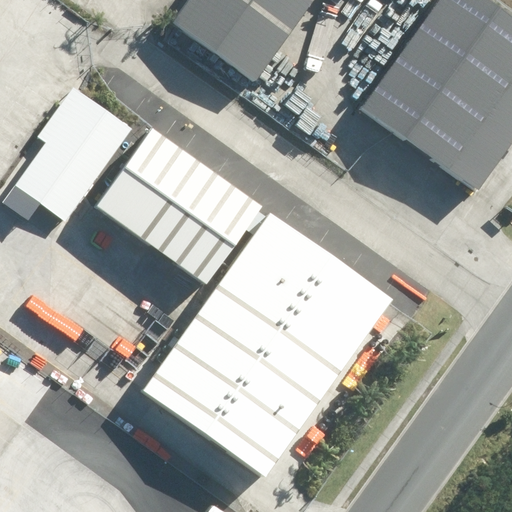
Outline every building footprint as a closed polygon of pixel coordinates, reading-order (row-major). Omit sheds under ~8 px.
[(314,0),(187,0),(172,21),(254,83),(314,0)] [(511,17),(487,0),(439,0),(359,110),(476,191),(511,142),(511,17)] [(59,223),(125,131),(68,90),(33,139),(40,144),(9,188),(59,223)] [(140,132),(84,210),(193,287),(249,210),(140,132)] [(251,480),(377,304),(256,219),(131,394),(251,480)]
